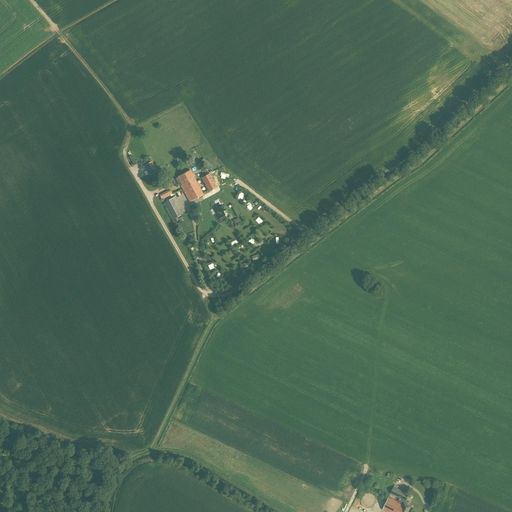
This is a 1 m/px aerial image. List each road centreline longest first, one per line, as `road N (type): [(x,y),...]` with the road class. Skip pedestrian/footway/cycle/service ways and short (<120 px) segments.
road 1 (unclassified): [(184,198),(204,281),(217,296),(231,294),(393,170),(511,64)]
road 2 (track): [(168,185),(148,195),(199,288),(213,294)]
